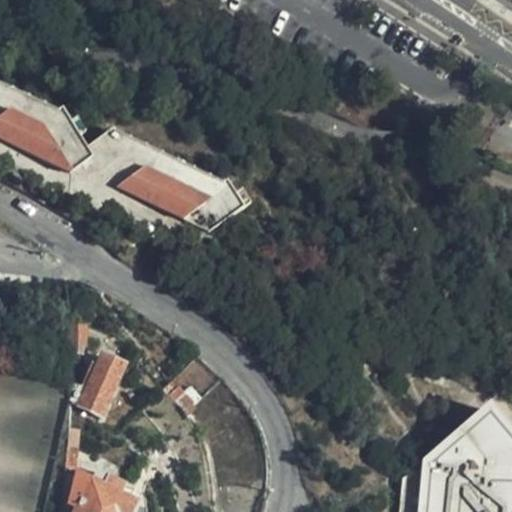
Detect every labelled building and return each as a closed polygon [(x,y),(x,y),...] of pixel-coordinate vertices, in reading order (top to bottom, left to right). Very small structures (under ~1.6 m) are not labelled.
[(87,158),(80,148),(56,112),(50,116),(0,97),(0,146),(67,173),(87,158)] [(104,128),(80,148),(87,158),(103,180),(208,224),(244,202),(227,175),(221,175),(220,166),(208,166),(206,157),(190,159),(188,151),(174,153),(172,145),(157,147),(156,138),(142,139),(140,130),(127,132),(124,124),(104,128)] [(68,324),(69,364),(79,364),(80,355),(84,356),(84,327),(68,324)] [(70,384),(71,404),(102,417),(122,366),(101,357),(97,368),(91,366),(81,388),(70,384)] [(511,511),(511,427),(507,432),(481,406),(404,476),(401,511),(511,511)] [(93,484),(127,504),(133,494),(99,473),(93,484)] [(82,505),(93,484),(79,476),(75,505),(82,505)] [(133,511),(135,509),(127,504),(93,484),(82,505),(77,511),(133,511)]
